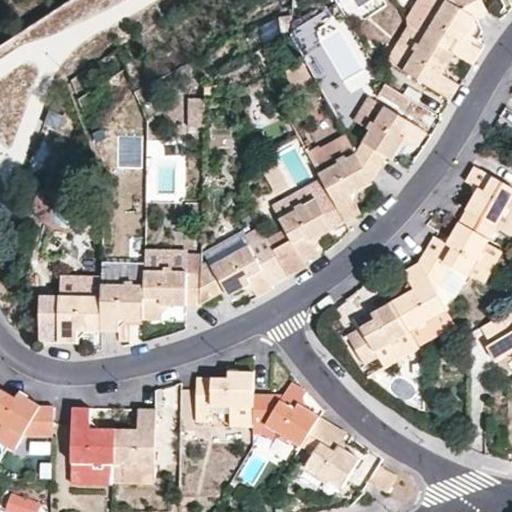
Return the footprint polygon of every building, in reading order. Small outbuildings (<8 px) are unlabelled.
[(383,0),(346,0),(359,21),(387,5),(383,0)] [(449,0),(417,0),(407,17),(411,25),(428,35),(449,0)] [(476,15),(487,10),(481,0),(449,0),(428,35),(454,52),(467,60),(475,45),(461,36),(476,15)] [(405,72),(428,35),(411,25),(388,61),(405,72)] [(447,63),(454,52),(428,35),(405,72),(452,99),(457,91),(461,84),(451,79),(441,73),(447,63)] [(451,79),(447,63),(441,73),(451,79)] [(204,127),(205,98),(188,97),(188,126),(204,127)] [(416,146),(426,131),(371,97),(357,120),(371,129),(356,150),(372,179),(387,156),(394,160),(400,149),(405,140),(416,146)] [(400,149),(416,146),(405,140),(400,149)] [(374,183),(372,179),(356,150),(320,171),(324,177),(347,220),(359,212),(356,206),(351,195),(361,190),(374,183)] [(511,201),(511,184),(477,165),(469,180),(472,182),(482,188),(476,198),(462,222),(492,237),(511,201)] [(325,233),(347,220),(324,177),(277,204),(288,226),(269,238),(281,259),(290,273),(302,267),(302,260),(318,251),(314,240),(325,233)] [(472,182),(476,198),(482,188),(472,182)] [(356,206),(361,190),(351,195),(356,206)] [(492,237),(462,222),(456,233),(451,243),(440,238),(436,236),(424,260),(439,287),(453,265),(471,275),(492,237)] [(314,240),(318,251),(325,233),(314,240)] [(456,233),(440,238),(451,243),(456,233)] [(202,258),(202,269),(229,255),(248,245),(244,235),(202,258)] [(492,237),(471,275),(488,285),(509,247),(492,237)] [(269,285),(290,273),(281,259),(269,238),(251,248),(248,245),(229,255),(202,269),(201,301),(225,290),(229,297),(240,291),(252,285),(258,296),(268,290),(269,285)] [(419,288),(410,294),(399,300),(399,301),(416,329),(451,308),(439,287),(424,260),(410,269),(414,278),(419,288)] [(471,275),(453,265),(439,287),(451,308),(471,275)] [(173,306),(187,305),(201,305),(201,301),(202,269),(145,269),(145,283),(144,320),(161,320),(161,306),(173,306)] [(414,278),(410,294),(419,288),(414,278)] [(145,283),(104,283),(104,295),(103,332),(119,332),(119,319),(131,319),(144,320),(145,283)] [(240,291),(258,296),(252,285),(240,291)] [(60,341),(62,294),(39,293),(39,340),(60,341)] [(60,341),(78,341),(78,331),(89,331),(103,332),(104,295),(62,294),(60,341)] [(381,349),(416,329),(399,301),(378,314),(380,317),(354,333),(370,363),(384,354),(381,349)] [(161,320),(173,306),(161,306),(161,320)] [(511,307),(486,322),(497,341),(492,344),(501,359),(506,356),(511,352),(511,307)] [(451,308),(416,329),(425,345),(461,324),(451,308)] [(119,332),(131,319),(119,319),(119,332)] [(425,345),(416,329),(381,349),(384,354),(391,365),(426,346),(425,345)] [(78,331),(78,341),(89,331),(78,331)] [(254,405),(254,393),(253,372),(229,372),(229,378),(200,377),(200,387),(199,410),(214,410),(214,405),(232,405),(235,405),(238,405),(254,405)] [(283,394),(254,393),(254,405),(254,423),(269,423),(303,444),(319,416),(311,411),(299,403),(304,394),(307,389),(306,389),(290,382),(283,394)] [(183,417),(195,415),(191,388),(179,389),(183,417)] [(0,422),(25,437),(54,438),(55,410),(55,407),(41,407),(21,394),(17,400),(3,391),(0,397),(0,422)] [(311,411),(304,394),(299,403),(311,411)] [(254,405),(238,405),(235,405),(232,405),(232,425),(254,425),(254,423),(254,405)] [(75,462),(115,462),(116,428),(104,428),(92,428),(92,417),(92,408),(75,407),(75,462)] [(116,428),(115,462),(157,463),(158,409),(141,408),(140,417),(140,429),(129,429),(116,428)] [(348,433),(319,416),(303,444),(316,453),(309,464),(343,486),(360,459),(350,453),(340,447),(345,438),(348,433)] [(104,428),(92,417),(92,428),(104,428)] [(140,417),(129,429),(140,429),(140,417)] [(340,447),(350,453),(345,438),(340,447)] [(157,463),(115,462),(115,482),(157,482),(157,463)] [(388,491),(398,474),(382,464),(372,481),(388,491)] [(8,511),(37,511),(41,501),(10,492),(4,511),(8,511)]
